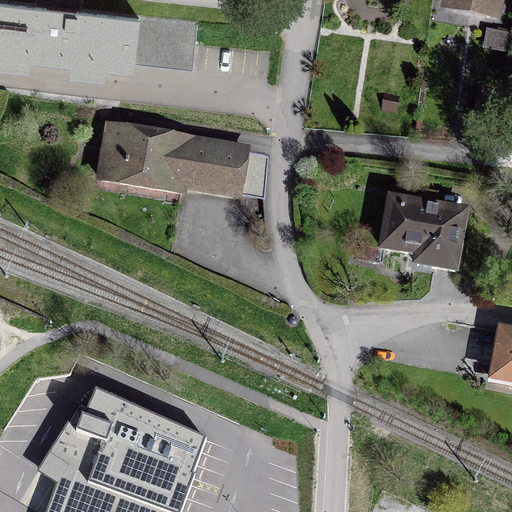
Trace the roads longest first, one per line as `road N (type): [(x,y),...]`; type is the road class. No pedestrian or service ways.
road 1 (residential): [(282,146),(511,165)]
road 2 (residential): [(282,146),(274,200),(287,284),(329,336)]
road 3 (residential): [(329,336),(467,309),(511,317)]
road 4 (residential): [(329,336),(328,511)]
road 5 (residential): [(303,7),(282,146)]
